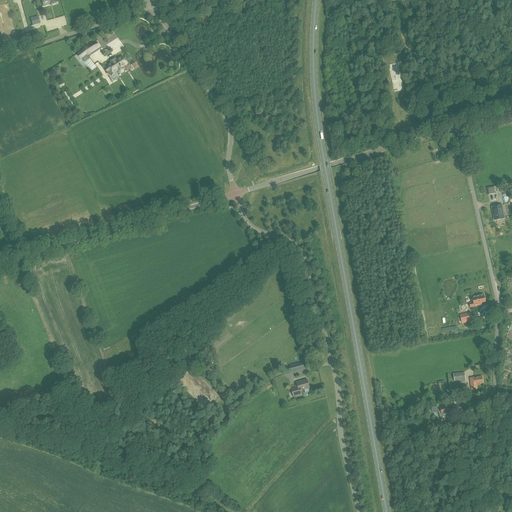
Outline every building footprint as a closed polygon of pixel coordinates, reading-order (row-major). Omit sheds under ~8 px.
[(30,18),(33,25),(40,23),(37,16),(30,18)] [(121,39),(108,45),(114,56),(126,49),(121,39)] [(88,55),(99,47),(95,42),(84,47),(85,49),(78,54),(82,59),(85,62),(90,58),(88,55)] [(123,68),(123,67),(127,64),(126,63),(125,60),(124,61),(122,57),(116,60),(115,59),(111,62),(112,63),(108,65),(106,68),(108,72),(111,70),(113,73),(118,70),(118,71),(119,71),(119,72),(120,72),(121,72),(122,72),(123,71),(123,70),(124,69),(123,69),(123,68)] [(86,61),(93,71),(98,68),(91,58),(86,61)] [(393,68),(392,74),(395,75),(394,80),(401,81),(401,75),(399,75),(400,68),(393,68)] [(487,187),(488,195),(495,193),(494,186),(487,187)] [(492,207),(494,220),(505,218),(502,205),(492,207)] [(485,302),(484,294),(472,297),(473,302),(469,303),(470,307),(479,305),(479,303),(485,302)] [(460,315),(462,322),(472,319),(471,313),(460,315)] [(208,355),(204,359),(208,363),(212,359),(208,355)] [(290,366),(292,372),(306,368),(305,362),(290,366)] [(453,374),(454,381),(465,380),(464,372),(453,374)] [(470,378),(471,390),(477,389),(477,384),(483,383),(482,376),(470,378)] [(291,389),(293,396),(302,394),(301,390),(310,388),(307,379),(297,382),(298,387),(291,389)] [(438,412),(440,418),(449,415),(447,406),(439,408),(438,407),(431,409),(433,414),(438,412)] [(426,428),(428,433),(436,429),(433,425),(426,428)]
